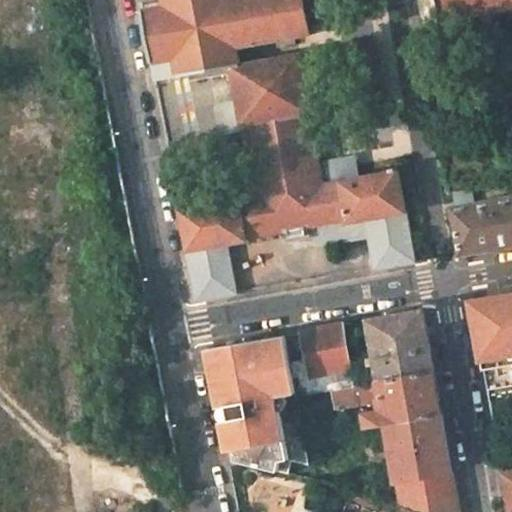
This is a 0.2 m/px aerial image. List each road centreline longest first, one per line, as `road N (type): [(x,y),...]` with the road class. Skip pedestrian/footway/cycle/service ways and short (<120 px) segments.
road 1 (residential): [(109,0),(173,330)]
road 2 (residential): [(443,281),(173,330)]
road 3 (residential): [(443,281),(483,511)]
road 4 (residential): [(173,330),(210,511)]
road 5 (unknown): [(0,361),(173,330)]
